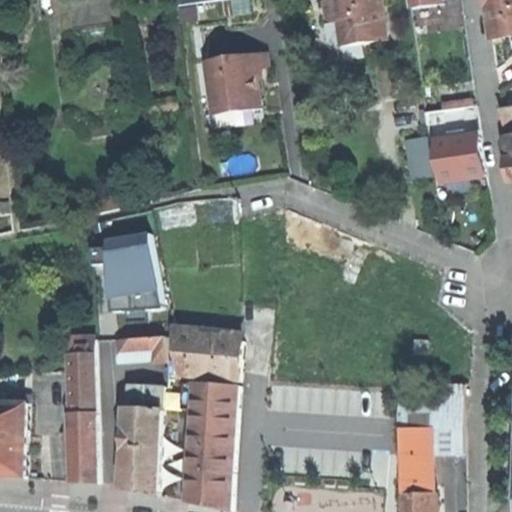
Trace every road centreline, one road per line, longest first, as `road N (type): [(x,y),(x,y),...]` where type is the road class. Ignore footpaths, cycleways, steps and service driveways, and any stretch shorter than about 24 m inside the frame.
road 1 (residential): [(476,0),(503,187),(497,272)]
road 2 (residential): [(248,511),(260,359)]
